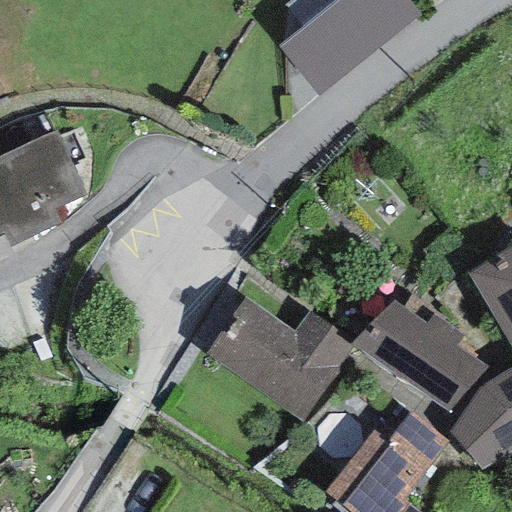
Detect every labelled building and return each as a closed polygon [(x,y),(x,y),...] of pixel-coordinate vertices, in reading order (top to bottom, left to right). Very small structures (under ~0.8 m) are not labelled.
[(416,16),(404,0),(339,0),(284,41),(318,88),(416,16)] [(56,144),(0,168),(0,242),(83,206),(56,144)] [(511,378),(485,396),(452,436),(475,471),(511,447),(511,259),(469,286),(511,353),(511,378)] [(292,342),(246,309),(209,360),(303,427),(331,388),(323,382),(346,351),(307,323),(292,342)] [(391,314),(362,360),(456,420),(486,374),(391,314)] [(391,416),(330,505),(339,511),(406,511),(399,507),(439,449),(391,416)]
